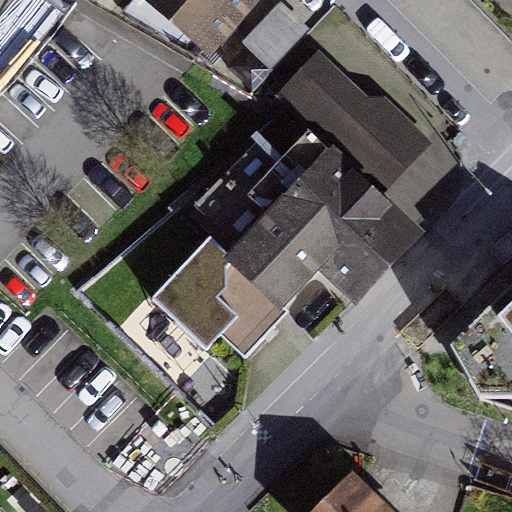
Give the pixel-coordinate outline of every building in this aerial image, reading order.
[(269,0),(132,0),(212,68),(269,0)] [(278,0),(251,35),(277,55),(304,20),(278,0)] [(290,88),(384,172),(422,129),(327,45),(290,88)] [(390,189),(335,138),(220,264),(199,245),(131,319),(209,390),(264,329),(326,261),(365,296),(430,225),(390,189)] [(511,286),(450,344),(480,398),(511,397),(511,286)] [(353,470),(307,511),(391,511),(379,498),(353,470)]
